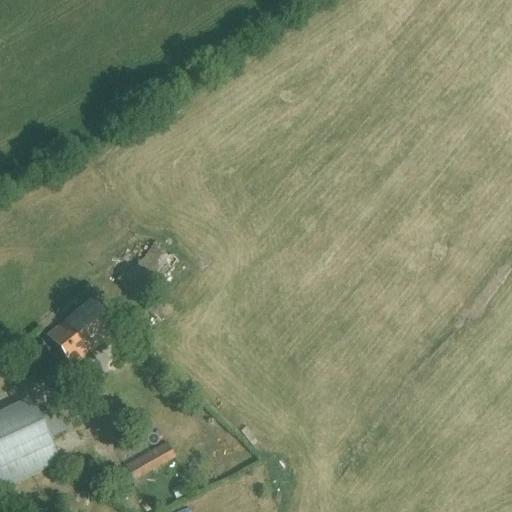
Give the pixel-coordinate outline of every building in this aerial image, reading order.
[(155,278),(156,277),(163,282),(178,261),(171,256),(157,242),(140,263),(135,256),(117,269),(113,264),(107,268),(129,295),(155,278)] [(93,301),(49,336),(73,366),(117,331),(93,301)] [(0,491),(60,464),(35,408),(0,424),(0,491)] [(67,413),(48,415),(52,440),(70,437),(67,413)] [(134,482),(177,458),(168,444),(125,467),(134,482)]
